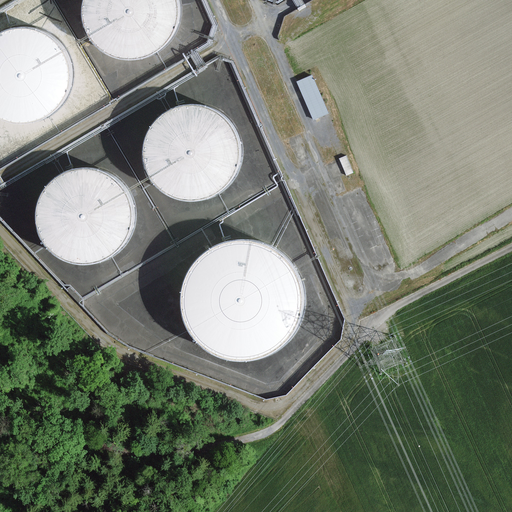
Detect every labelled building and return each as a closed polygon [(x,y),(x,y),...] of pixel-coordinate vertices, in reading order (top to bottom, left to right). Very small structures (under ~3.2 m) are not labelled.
[(84,0),(82,11),(84,26),(91,40),(102,51),(116,57),(132,59),(147,56),(160,48),(170,37),(176,22),(177,7),(174,0),(84,0)] [(0,115),(10,121),(26,123),(41,119),(54,112),(64,100),(70,86),(71,70),(66,55),(58,43),(45,33),(30,29),(14,29),(0,34),(0,115)] [(296,83),(320,136),(342,126),(318,73),(296,83)] [(148,136),(145,151),(147,167),(154,181),(165,191),(179,198),(194,200),(210,197),(223,189),(233,177),(239,163),(239,147),(235,133),(226,120),(214,111),(199,106),(183,106),(168,112),(156,122),(148,136)] [(42,199),(39,215),(41,230),(48,244),(59,255),(73,262),(88,263),(103,260),(117,252),(127,241),(132,226),(133,211),(129,196),(120,183),(107,174),(92,169),(77,170),(62,176),(50,186),(42,199)] [(221,246),(203,257),(190,273),(184,293),(184,313),(190,331),(202,346),(217,356),(235,361),(254,361),(271,355),(286,344),(297,329),(303,311),(302,290),(295,271),(281,255),(263,245),(242,242),(221,246)]
